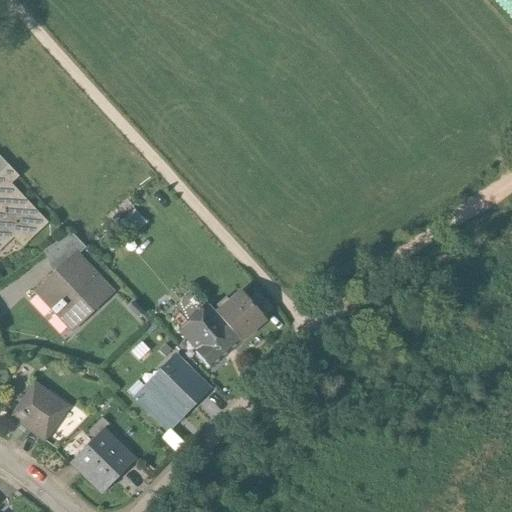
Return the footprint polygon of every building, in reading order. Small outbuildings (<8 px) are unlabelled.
[(16,175),(7,165),(0,171),(0,245),(13,232),(24,243),(46,221),(8,183),(16,175)] [(45,251),(57,275),(78,255),(85,249),(71,232),(45,251)] [(111,289),(78,255),(57,275),(38,293),(71,327),(111,289)] [(250,298),(242,289),(216,313),(240,339),(266,316),(265,315),(250,298)] [(258,291),(250,298),(265,315),(273,308),(258,291)] [(143,310),(133,300),(127,306),(137,316),(139,314),(143,310)] [(209,369),(240,339),(216,313),(208,305),(180,331),(198,350),(195,353),(209,369)] [(139,314),(148,323),(151,326),(155,322),(143,310),(139,314)] [(155,329),(151,326),(144,333),(148,336),(155,329)] [(173,350),(166,344),(160,351),(166,357),(173,350)] [(209,388),(177,357),(137,398),(168,429),(209,388)] [(70,406),(36,382),(12,416),(46,439),(70,406)] [(88,435),(94,442),(103,433),(109,426),(103,420),(88,435)] [(132,461),(103,433),(94,442),(74,463),(103,491),(132,461)]
